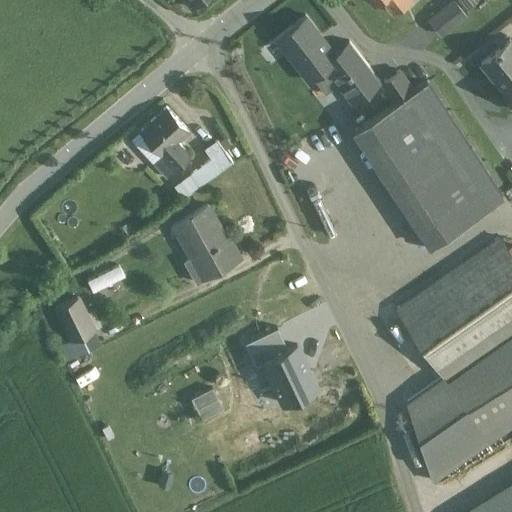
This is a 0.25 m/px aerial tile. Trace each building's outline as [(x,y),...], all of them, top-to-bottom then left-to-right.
[(408,0),(369,0),(372,4),(377,0),(381,0),(392,13),(408,0)] [(453,0),(452,0),(428,19),(441,35),(466,15),(453,0)] [(334,52),(305,15),(275,38),(308,80),(313,77),(326,93),(338,84),(353,103),(381,82),(349,40),(334,52)] [(498,88),(511,77),(511,42),(509,39),(480,63),(498,88)] [(412,90),(399,70),(381,82),(394,102),(412,90)] [(511,77),(498,88),(511,105),(511,77)] [(479,190),(413,89),(412,90),(394,102),(352,129),(419,230),(479,190)] [(166,106),(139,131),(161,155),(162,154),(176,169),(190,155),(177,141),(188,130),(166,106)] [(232,161),(217,139),(204,149),(211,158),(219,169),(232,161)] [(204,149),(195,156),(202,165),(211,158),(204,149)] [(202,165),(191,173),(199,184),(219,169),(211,158),(202,165)] [(208,203),(172,223),(192,258),(198,255),(209,274),(241,257),(232,240),(229,241),(208,203)] [(499,236),(434,282),(429,275),(392,300),(443,374),(448,381),(511,336),(511,254),(506,246),(499,236)] [(511,511),(511,240),(506,246),(511,254),(511,336),(448,381),(483,433),(489,429),(511,466),(511,488),(472,511),(511,511)] [(119,281),(104,288),(117,313),(131,306),(119,281)] [(54,309),(70,343),(79,338),(97,330),(81,297),(54,309)] [(278,326),(244,341),(255,364),(261,361),(281,404),(319,386),(298,341),(287,346),(278,326)] [(79,338),(70,343),(58,348),(65,362),(86,351),(79,338)] [(406,400),(428,470),(483,433),(448,381),(443,374),(406,400)] [(193,397),(203,418),(222,409),(212,388),(193,397)]
